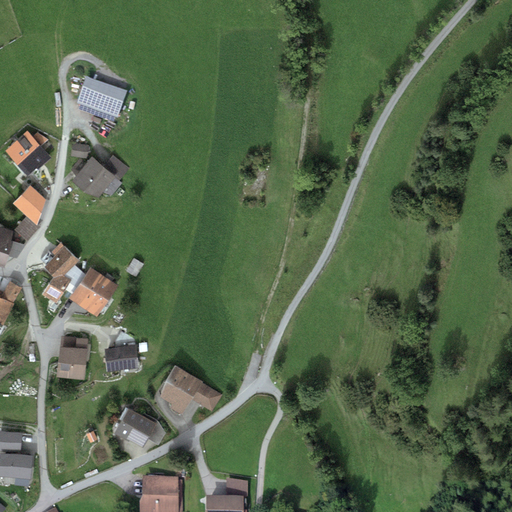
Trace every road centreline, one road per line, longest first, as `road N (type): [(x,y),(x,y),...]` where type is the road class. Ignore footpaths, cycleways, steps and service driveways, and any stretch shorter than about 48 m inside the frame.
road 1 (unclassified): [(472,0),(389,107),(261,383)]
road 2 (track): [(242,399),(295,219),(311,91),(311,0)]
road 3 (residential): [(261,383),(191,436),(47,501)]
road 4 (residential): [(47,501),(43,357),(27,275),(18,265)]
road 5 (residential): [(68,110),(60,189),(45,231),(18,265)]
road 6 (residential): [(259,511),(267,439),(281,411),(277,392),(261,383)]
